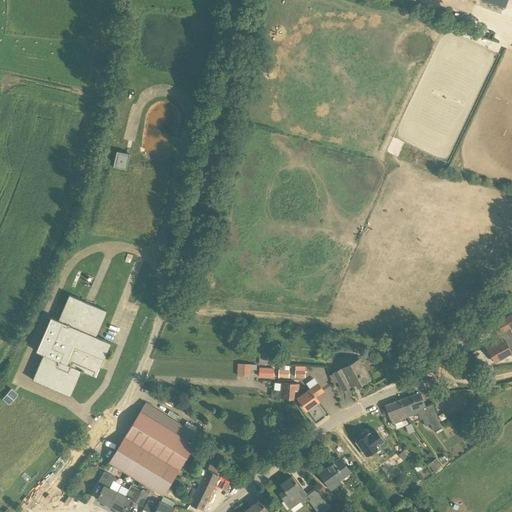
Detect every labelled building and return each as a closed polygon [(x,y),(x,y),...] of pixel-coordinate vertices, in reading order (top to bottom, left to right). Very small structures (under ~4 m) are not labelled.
[(131,155),(117,151),(114,165),(128,168),(131,155)] [(43,355),(33,379),(32,380),(70,396),(71,395),(81,371),(83,372),(96,377),(100,367),(98,366),(101,358),(104,359),(111,343),(96,337),(106,312),(107,312),(107,311),(69,295),(68,296),(58,320),(51,317),(36,352),(43,355)] [(511,326),(511,315),(494,325),(502,341),(487,349),(495,363),(511,353),(511,332),(510,328),(511,326)] [(259,365),(282,366),(282,362),(275,361),(275,354),(260,353),(259,365)] [(370,379),(360,360),(335,373),(344,390),(355,384),(356,386),(370,379)] [(250,377),(251,365),(239,364),(238,377),(250,377)] [(274,368),(260,368),(259,377),(273,378),(274,368)] [(279,370),(279,379),(289,379),(289,370),(279,370)] [(310,389),(301,396),(298,393),(299,384),(282,383),(281,398),(294,400),(294,398),(298,399),(306,411),(319,402),(316,397),(323,391),(318,384),(311,390),(310,389)] [(10,405),(18,395),(11,389),(2,399),(10,405)] [(401,400),(407,417),(417,413),(420,422),(423,421),(425,428),(430,426),(433,432),(441,429),(433,406),(426,409),(419,393),(401,400)] [(402,419),(407,417),(401,400),(385,406),(389,418),(390,418),(392,425),(403,421),(402,419)] [(200,436),(170,418),(146,403),(109,462),(163,496),(200,436)] [(476,414),(472,408),(468,411),(472,417),(476,414)] [(362,435),(356,440),(357,441),(356,442),(366,456),(379,447),(378,445),(383,442),(375,431),(370,434),(369,433),(363,437),(362,435)] [(339,480),(350,472),(340,458),(328,467),(329,468),(321,474),(320,473),(332,489),(341,482),(339,480)] [(436,458),(428,464),(435,473),(442,468),(436,458)] [(199,488),(211,493),(219,475),(218,475),(208,470),(205,476),(200,473),(196,481),(201,483),(199,488)] [(377,480),(391,501),(407,490),(392,470),(377,480)] [(110,506),(117,493),(110,489),(116,478),(104,471),(97,484),(103,487),(97,499),(110,506)] [(315,489),(306,496),(292,476),(280,485),(285,490),(280,494),(290,509),(303,499),(304,500),(306,501),(308,501),(309,500),(318,511),(324,511),(332,507),(315,489)] [(117,493),(110,506),(121,511),(123,511),(130,500),(136,504),(142,491),(130,485),(124,497),(117,493)] [(211,493),(199,488),(197,491),(187,486),(183,495),(193,500),(190,505),(202,511),(211,493)] [(142,507),(148,494),(142,491),(136,504),(142,507)] [(172,511),(174,508),(172,507),(175,502),(163,497),(161,502),(160,501),(158,505),(148,501),(143,510),(148,511),(172,511)] [(251,511),(268,511),(260,500),(249,508),(251,511)]
